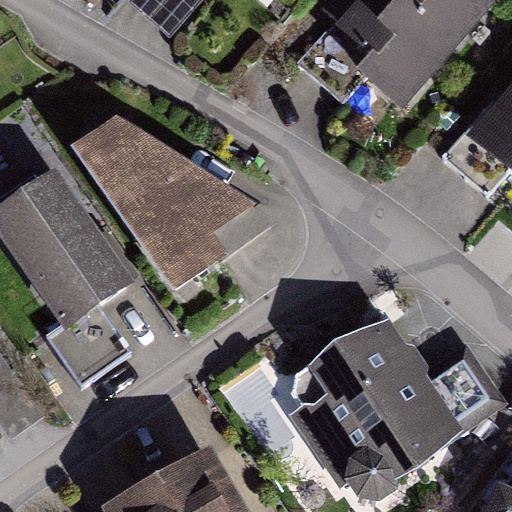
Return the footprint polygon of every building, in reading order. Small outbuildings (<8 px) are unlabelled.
[(207,0),(137,0),(132,6),(171,41),(207,0)] [(252,0),(266,12),(277,0),(252,0)] [(413,129),(511,24),(485,0),(374,0),(328,50),(413,129)] [(511,194),(511,103),(448,172),(479,201),(498,181),(511,194)] [(121,134),(76,164),(173,309),(228,272),(213,250),(260,218),(258,215),(121,134)] [(65,184),(0,227),(0,247),(66,346),(53,355),(83,400),(132,367),(108,331),(146,305),(65,184)] [(285,396),(360,511),(381,511),(502,433),(465,377),(431,399),(385,330),(285,396)] [(0,429),(12,447),(45,425),(2,362),(0,363),(0,429)] [(250,511),(226,469),(149,511),(250,511)] [(511,511),(511,491),(502,511),(511,511)]
